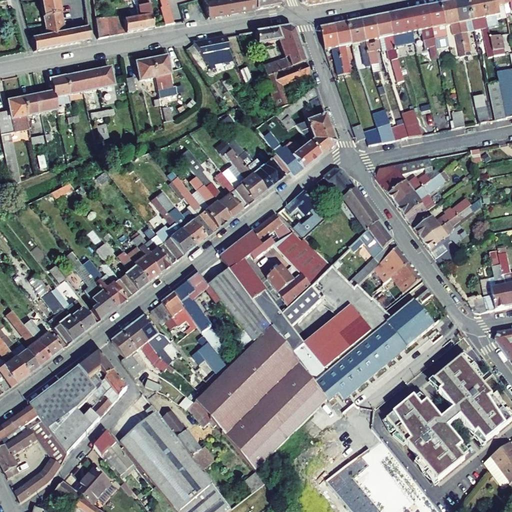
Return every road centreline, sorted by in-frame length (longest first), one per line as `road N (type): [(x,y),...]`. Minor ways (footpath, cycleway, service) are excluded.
road 1 (residential): [(345,149),(98,340)]
road 2 (tertiary): [(298,15),(0,71)]
road 3 (residential): [(17,511),(58,481),(134,393),(98,340)]
road 4 (residential): [(469,328),(350,162)]
road 5 (residential): [(350,162),(511,130)]
road 6 (residential): [(345,149),(298,15)]
road 7 (residential): [(98,340),(0,412)]
